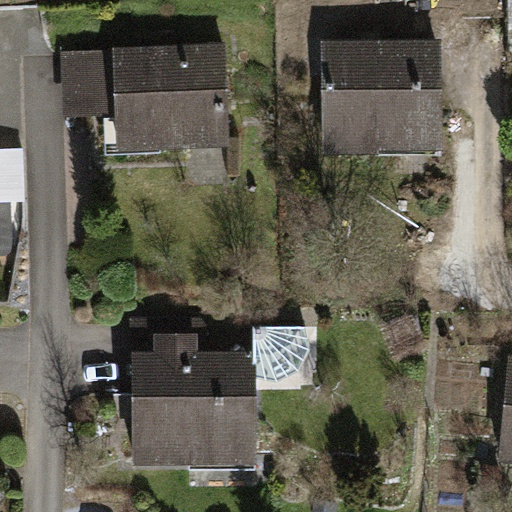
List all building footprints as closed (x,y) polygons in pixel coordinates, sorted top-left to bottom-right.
[(462,58),(343,59),(344,161),(463,160),(462,58)] [(237,62),(133,64),(135,161),(239,159),(237,62)] [(115,68),(67,68),(67,127),(116,127),(115,68)] [(0,202),(27,202),(26,148),(0,148),(0,202)] [(202,320),(134,320),(134,466),(262,466),(263,347),(202,347),(202,320)]
